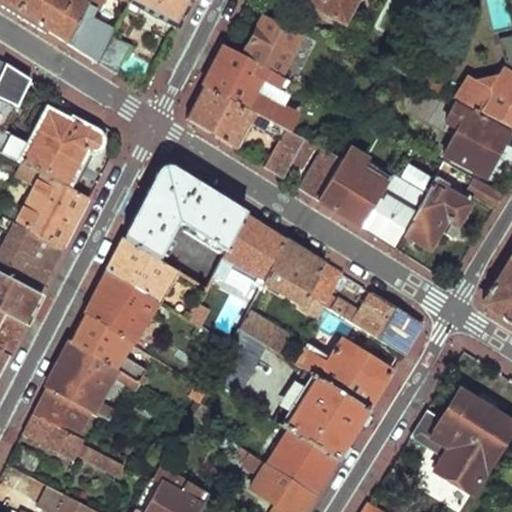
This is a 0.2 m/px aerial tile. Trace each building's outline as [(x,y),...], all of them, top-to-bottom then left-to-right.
[(0,0),(0,4),(66,46),(87,7),(75,0),(0,0)] [(100,1),(123,13),(124,11),(127,5),(118,0),(89,0),(88,4),(96,9),(100,1)] [(138,10),(176,30),(192,1),(190,0),(129,0),(127,5),(124,11),(135,16),(138,10)] [(338,26),(352,0),(306,0),(318,7),(314,12),(338,26)] [(66,46),(96,65),(111,35),(114,30),(91,18),(96,9),(88,4),(87,7),(66,46)] [(242,56),(280,76),(301,38),(263,16),(242,56)] [(96,65),(115,76),(130,47),(111,35),(96,65)] [(202,87),(271,123),(285,131),(287,132),(296,115),(267,99),(276,84),(286,89),(290,81),(280,76),(242,56),(223,46),(212,68),(202,87)] [(461,104),(496,122),(508,105),(511,108),(511,46),(511,47),(508,48),(510,59),(504,60),(501,58),(494,68),(500,72),(501,77),(495,85),(487,79),(481,88),(474,83),(461,104)] [(388,66),(420,82),(426,71),(427,69),(395,52),(388,66)] [(0,74),(0,138),(30,81),(5,65),(0,74)] [(420,82),(436,91),(442,80),(426,71),(420,82)] [(186,118),(235,149),(252,121),(267,130),(271,123),(202,87),(186,118)] [(444,155),(487,177),(504,144),(511,147),(511,129),(496,122),(461,104),(455,101),(451,109),(464,117),(444,155)] [(66,187),(85,149),(89,149),(93,150),(98,148),(100,143),(100,140),(98,137),(95,135),(70,122),(67,124),(45,112),(28,146),(15,139),(6,157),(18,163),(66,187)] [(285,131),(263,167),(283,179),(296,159),(306,141),(287,132),(285,131)] [(306,141),(296,159),(305,165),(316,146),(306,141)] [(298,189),(316,200),(341,161),(322,150),(298,189)] [(316,200),(360,228),(388,182),(345,156),(341,161),(316,200)] [(0,217),(62,248),(74,225),(88,198),(66,187),(18,163),(13,174),(34,186),(20,212),(6,205),(0,217)] [(446,164),(437,179),(444,184),(453,167),(446,164)] [(143,199),(124,236),(159,260),(179,224),(225,252),(244,214),(172,170),(167,167),(165,167),(159,170),(157,172),(143,199)] [(360,228),(393,248),(403,232),(426,196),(392,176),(388,182),(360,228)] [(465,194),(494,209),(503,194),(473,178),(465,194)] [(426,196),(403,232),(428,246),(439,229),(445,232),(452,222),(457,224),(468,206),(444,191),(448,186),(444,184),(437,179),(426,196)] [(225,252),(213,276),(223,281),(232,264),(257,279),(247,298),(254,301),(259,292),(286,240),(244,214),(225,252)] [(0,274),(38,294),(48,275),(62,248),(0,217),(0,218),(0,231),(7,236),(0,250),(0,274)] [(107,269),(157,302),(176,271),(159,260),(124,236),(115,253),(107,269)] [(286,240),(259,292),(263,294),(268,286),(301,305),(307,295),(325,264),(286,240)] [(511,253),(502,269),(511,274),(511,253)] [(307,295),(325,306),(331,293),(341,274),(325,264),(307,295)] [(96,291),(83,315),(131,344),(157,302),(107,269),(96,291)] [(511,274),(502,269),(483,301),(484,307),(511,324),(511,274)] [(0,312),(23,324),(38,294),(0,274),(0,312)] [(331,293),(325,306),(330,309),(337,297),(331,293)] [(330,309),(403,354),(421,324),(372,293),(361,311),(337,297),(330,309)] [(300,308),(318,320),(325,306),(307,295),(301,305),(300,308)] [(189,322),(199,329),(200,330),(211,310),(199,303),(189,322)] [(0,353),(6,357),(13,342),(23,324),(0,312),(0,353)] [(239,332),(264,346),(276,353),(287,336),(249,312),(240,329),(239,332)] [(70,341),(142,386),(161,398),(165,391),(142,377),(146,370),(123,357),(131,344),(83,315),(76,328),(70,341)] [(234,325),(223,344),(229,348),(239,332),(240,329),(234,325)] [(193,336),(225,357),(229,348),(223,344),(200,330),(199,329),(193,336)] [(225,357),(210,384),(234,398),(264,346),(239,332),(229,348),(225,357)] [(304,370),(369,408),(391,372),(341,340),(326,363),(303,350),(294,364),(304,370)] [(45,388),(90,412),(110,423),(117,410),(100,400),(112,379),(137,394),(142,386),(70,341),(57,364),(45,388)] [(286,430),(336,461),(353,433),(369,408),(304,370),(298,381),(308,388),(292,413),(281,407),(272,422),(286,430)] [(198,385),(191,397),(199,402),(206,390),(198,385)] [(31,415),(75,440),(90,412),(45,388),(38,402),(31,415)] [(449,449),(435,471),(473,494),(511,430),(511,425),(459,393),(442,420),(427,411),(410,437),(426,447),(432,438),(449,449)] [(21,434),(66,458),(71,449),(118,476),(123,467),(75,440),(31,415),(21,434)] [(267,464),(317,494),(328,475),(336,461),(286,430),(267,464)] [(251,489),(288,511),(304,511),(317,494),(267,464),(223,438),(221,444),(239,455),(235,461),(259,476),(251,489)] [(197,511),(207,494),(187,482),(181,490),(165,481),(146,511),(197,511)]
